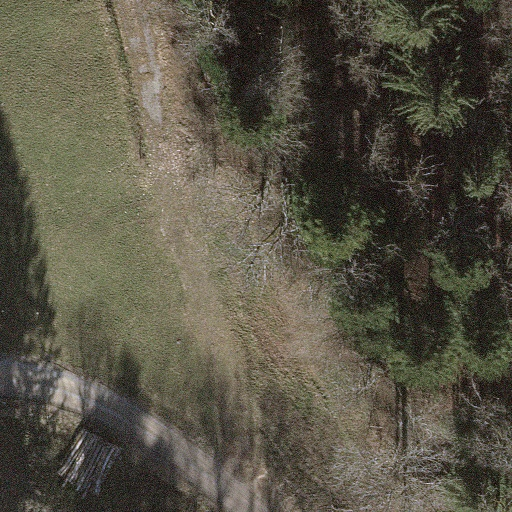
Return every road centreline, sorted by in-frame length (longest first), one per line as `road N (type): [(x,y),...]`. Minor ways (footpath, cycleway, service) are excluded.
road 1 (track): [(255,511),(126,0)]
road 2 (residential): [(248,511),(84,402),(0,382)]
